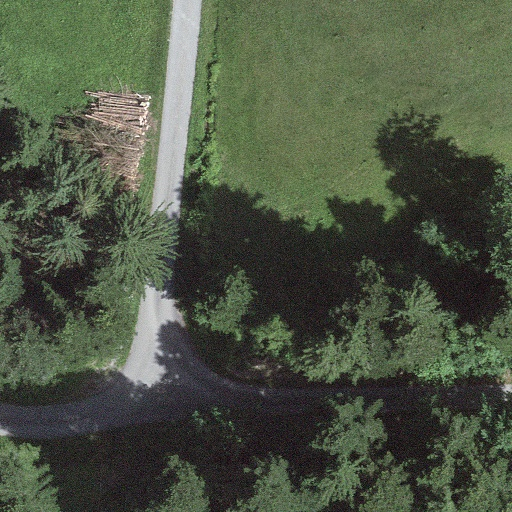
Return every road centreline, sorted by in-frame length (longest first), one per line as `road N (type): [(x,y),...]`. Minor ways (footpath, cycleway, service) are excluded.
road 1 (unclassified): [(0,408),(139,401),(163,259),(188,0)]
road 2 (track): [(139,401),(511,398)]
